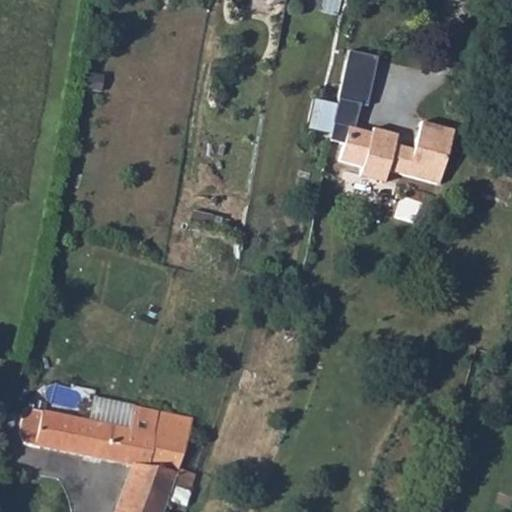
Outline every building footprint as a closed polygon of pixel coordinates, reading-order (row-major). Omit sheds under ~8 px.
[(376,58),(346,52),(337,101),(366,107),(376,58)] [(331,104),(313,100),(307,130),(325,134),(331,104)] [(345,136),(338,161),(361,168),(359,177),(383,183),(386,171),(437,185),(452,132),(420,123),(412,151),(393,145),(396,136),(372,129),(368,142),(345,136)] [(24,409),(18,434),(23,444),(131,467),(174,475),(171,486),(188,492),(193,475),(176,469),(192,420),(132,407),(127,430),(24,409)] [(131,467),(115,511),(162,511),(171,486),(174,475),(131,467)]
